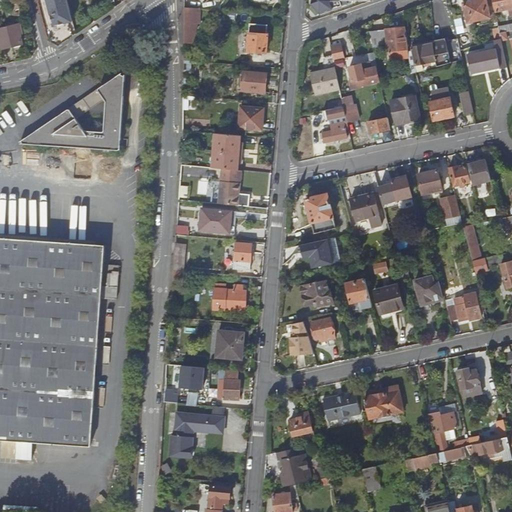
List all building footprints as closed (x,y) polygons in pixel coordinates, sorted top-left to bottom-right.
[(48,0),(55,26),(75,21),(68,0),(48,0)] [(321,0),(311,4),(320,14),(348,4),(347,0),(321,0)] [(486,0),(480,0),(464,4),(468,23),(491,19),(486,0)] [(511,0),(493,0),(496,12),(511,8),(511,0)] [(186,9),(185,44),(198,45),(199,34),(198,34),(199,25),(202,25),(203,10),(186,9)] [(501,32),(511,29),(511,22),(499,25),(501,32)] [(22,34),(24,34),(22,24),(0,29),(0,32),(4,49),(24,44),(22,34)] [(252,34),(251,34),(249,52),(268,54),(270,35),(269,35),(270,26),(252,24),(252,34)] [(410,58),(407,28),(380,31),(381,45),(389,44),(391,60),(410,58)] [(413,48),(415,66),(421,66),(421,68),(429,67),(430,65),(436,64),(435,57),(448,55),(447,44),(413,48)] [(332,47),(335,62),(345,60),(342,45),(332,47)] [(499,69),(508,68),(504,48),(495,49),(499,69)] [(475,57),(467,60),(469,67),(481,64),(482,65),(491,63),(489,52),(480,54),(479,52),(474,53),(475,57)] [(368,87),(368,85),(379,82),(375,68),(371,69),(370,63),(362,65),(350,68),(353,80),(350,81),(352,91),(368,87)] [(318,95),(341,89),(337,68),(313,73),(318,95)] [(268,75),(245,73),(243,92),(266,94),(268,75)] [(430,73),(418,76),(419,80),(420,83),(432,80),(430,73)] [(75,121),(69,110),(20,144),(21,148),(119,154),(125,78),(120,76),(97,91),(103,101),(105,103),(103,135),(83,133),(75,121)] [(454,95),(451,92),(450,88),(432,92),(435,102),(431,103),(435,121),(456,116),(453,105),(456,105),(454,95)] [(69,110),(75,121),(103,101),(97,91),(69,110)] [(343,97),(345,107),(347,116),(348,122),(361,119),(358,104),(355,105),(353,95),(343,97)] [(393,102),(397,124),(421,119),(416,97),(393,102)] [(466,115),(475,113),(472,98),(463,100),(466,115)] [(325,121),(347,116),(345,107),(323,111),(325,121)] [(265,109),(242,108),(240,129),(263,131),(265,109)] [(330,120),(333,131),(323,133),(325,143),(335,142),(340,141),(348,139),(346,130),(350,129),(348,122),(347,116),(325,121),(330,120)] [(372,134),(392,130),(389,119),(370,123),(372,134)] [(358,127),(351,128),(353,138),(360,137),(358,127)] [(240,156),(240,154),(241,143),(242,136),(218,134),(215,168),(223,169),(239,171),(240,164),(240,156)] [(475,186),(493,181),(487,160),(469,165),(475,186)] [(467,168),(462,169),(460,170),(459,167),(449,169),(454,187),(471,183),(467,168)] [(243,171),(239,171),(223,169),(220,205),(239,206),(250,207),(251,195),(240,194),(243,171)] [(439,172),(420,176),(424,195),(443,191),(439,172)] [(380,189),(385,209),(415,200),(408,178),(394,182),(394,185),(380,189)] [(352,200),(358,222),(380,216),(374,194),(352,200)] [(329,195),(307,201),(316,235),(338,229),(329,195)] [(447,219),(462,216),(457,197),(442,201),(447,219)] [(200,231),(231,234),(233,212),(202,209),(200,231)] [(502,219),(509,218),(507,211),(501,213),(502,219)] [(474,226),(468,227),(465,227),(474,262),(479,261),(482,260),(474,226)] [(301,244),(305,258),(310,257),(313,267),(342,261),(337,236),(301,244)] [(0,239),(0,440),(92,447),(104,247),(0,239)] [(253,246),(237,244),(235,270),(251,272),(253,246)] [(511,252),(486,259),(488,268),(503,265),(509,288),(511,287),(511,252)] [(175,271),(185,272),(186,255),(176,254),(175,271)] [(482,272),(479,261),(474,262),(477,274),(482,272)] [(175,271),(173,303),(179,304),(180,284),(188,284),(189,272),(185,272),(175,271)] [(434,301),(434,303),(444,301),(439,283),(436,284),(434,277),(416,282),(421,304),(434,301)] [(355,313),(373,308),(366,280),(348,284),(355,313)] [(117,281),(104,281),(104,297),(117,297),(117,281)] [(328,281),(303,287),(304,295),(305,298),(305,303),(306,305),(307,307),(320,304),(321,307),(334,304),(331,292),(330,292),(328,281)] [(376,292),(381,314),(405,309),(399,287),(376,292)] [(243,301),(247,302),(247,292),(227,290),(217,289),(216,289),(214,309),(242,312),(243,301)] [(457,306),(449,308),(452,322),(461,320),(462,323),(483,318),(477,295),(473,296),(473,293),(465,295),(466,297),(455,300),(457,306)] [(447,302),(449,308),(457,306),(455,300),(447,302)] [(332,320),(313,324),(317,340),(322,339),(322,343),(336,340),(332,320)] [(316,354),(305,322),(294,325),(295,338),(292,338),(293,356),(316,354)] [(245,334),(220,332),(218,358),(243,360),(245,334)] [(181,364),(180,387),(205,387),(206,365),(181,364)] [(471,373),(470,369),(460,372),(464,390),(482,386),(478,371),(476,372),(471,373)] [(241,372),(228,371),(226,400),(241,401),(242,382),(240,381),(241,372)] [(403,401),(400,386),(386,389),(387,393),(377,396),(376,391),(366,393),(368,401),(367,402),(367,403),(368,403),(372,419),(397,413),(405,411),(403,401)] [(339,397),(345,419),(363,415),(358,394),(339,397)] [(165,404),(178,404),(179,397),(166,396),(165,404)] [(330,423),(345,419),(339,397),(325,400),(330,423)] [(442,417),(455,414),(454,407),(440,410),(441,413),(442,417)] [(314,418),(312,418),(310,413),(302,415),(303,419),(292,421),(293,429),(292,430),(293,434),(295,435),(295,437),(298,436),(298,437),(303,435),(315,432),(313,423),(315,423),(314,418)] [(459,429),(455,414),(442,417),(441,413),(430,415),(432,425),(436,424),(437,430),(433,431),(437,447),(441,446),(442,452),(450,450),(448,442),(458,440),(456,430),(459,429)] [(194,459),(195,449),(196,432),(208,433),(208,432),(225,433),(226,418),(178,414),(177,431),(179,431),(178,437),(173,437),(172,458),(194,459)] [(502,440),(509,438),(506,426),(499,428),(502,440)] [(511,451),(509,438),(502,440),(477,446),(474,446),(476,456),(482,455),(497,452),(499,453),(504,452),(505,451),(507,452),(511,451)] [(465,458),(476,456),(474,446),(472,446),(462,449),(465,458)] [(297,485),(313,481),(307,455),(300,457),(298,449),(278,454),(280,461),(282,461),(284,469),(283,474),(286,488),(297,485)] [(408,463),(409,472),(417,470),(417,471),(433,467),(432,464),(440,462),(439,454),(417,459),(403,462),(404,464),(408,463)] [(324,479),(332,477),(330,466),(320,468),(322,479),(324,479)] [(364,470),(369,492),(381,489),(376,467),(364,470)] [(334,484),(332,477),(324,479),(325,486),(334,484)] [(225,499),(231,500),(232,489),(227,488),(227,484),(219,483),(218,487),(212,487),(210,508),(224,509),(224,505),(225,499)] [(292,495),(277,496),(277,511),(294,511),(293,499),(292,499),(292,495)] [(335,511),(332,500),(318,503),(320,511),(330,509),(330,511),(335,511)] [(169,511),(170,501),(163,501),(162,511),(169,511)] [(450,504),(451,511),(475,511),(474,506),(469,507),(468,505),(464,505),(465,508),(458,510),(456,502),(450,504)] [(429,511),(451,511),(450,504),(450,503),(429,508),(429,511)]
